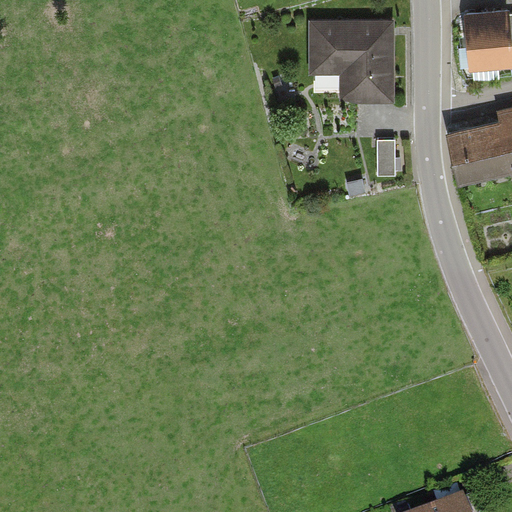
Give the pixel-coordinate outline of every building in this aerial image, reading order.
[(463,19),(466,73),(509,70),(505,17),(463,19)] [(394,22),(310,24),(311,78),(344,77),(344,104),(396,103),(394,22)] [(511,121),(445,139),(458,186),(511,171),(511,121)] [(396,140),(377,140),(378,177),(397,177),(396,140)] [(478,511),(468,487),(406,511),(478,511)]
